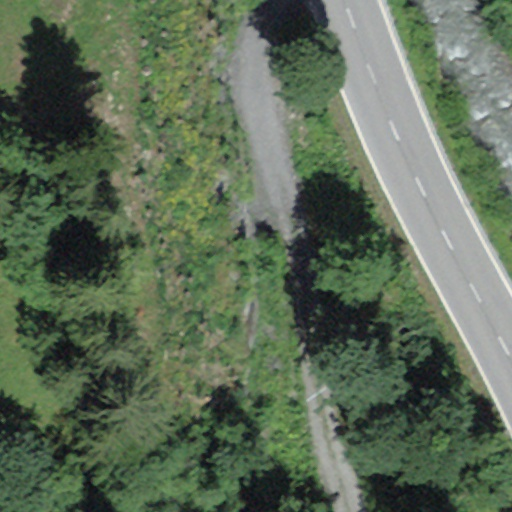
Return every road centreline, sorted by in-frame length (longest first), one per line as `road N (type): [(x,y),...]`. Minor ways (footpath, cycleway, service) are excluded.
road 1 (track): [(374,88),(305,236),(313,411),(329,511)]
road 2 (secondary): [(347,0),(374,88),(511,353)]
